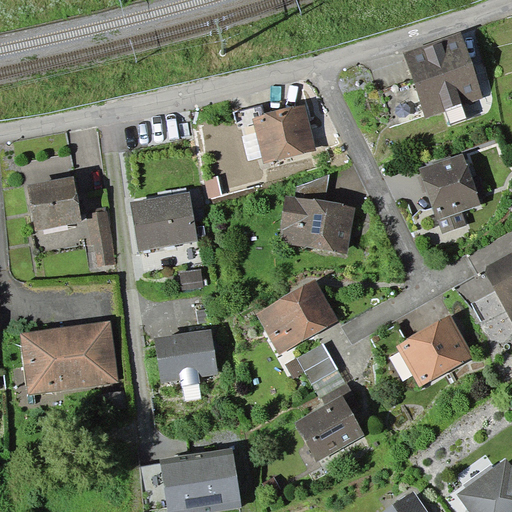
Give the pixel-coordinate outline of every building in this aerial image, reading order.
[(421,95),(391,105),(399,131),(488,100),(466,37),(408,57),(421,95)] [(308,110),(257,122),(268,165),(319,153),(308,110)] [(472,155),(421,169),(440,234),(466,227),(462,212),(486,205),(472,155)] [(80,182),(35,189),(41,231),(86,224),(80,182)] [(192,196),(136,205),(143,251),(200,242),(192,196)] [(358,211),(291,198),(282,244),(350,256),(358,211)] [(106,214),(87,218),(95,264),(114,261),(106,214)] [(511,259),(487,272),(511,320),(511,259)] [(187,273),(189,286),(212,283),(210,270),(187,273)] [(321,283),(259,315),(280,356),(342,324),(321,283)] [(454,319),(399,348),(422,389),(476,360),(454,319)] [(112,327),(24,335),(30,396),(118,388),(112,327)] [(212,334),(158,343),(165,385),(219,376),(212,334)] [(325,346),(298,360),(314,391),(341,377),(325,346)] [(346,399),(299,426),(319,463),(367,436),(346,399)] [(234,447),(160,458),(168,511),(203,511),(242,506),(234,447)] [(511,511),(511,462),(511,461),(457,499),(466,511),(511,511)] [(427,511),(418,497),(392,511),(427,511)]
